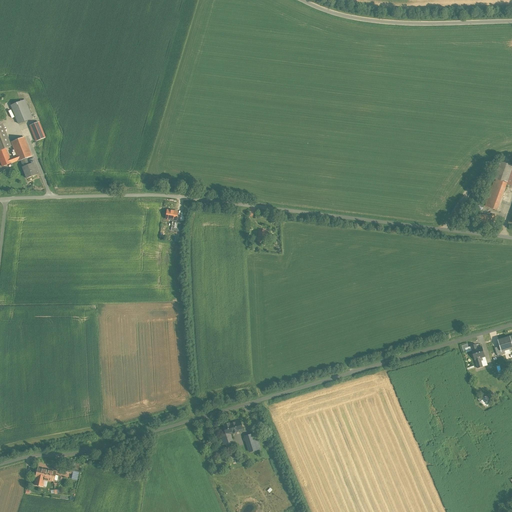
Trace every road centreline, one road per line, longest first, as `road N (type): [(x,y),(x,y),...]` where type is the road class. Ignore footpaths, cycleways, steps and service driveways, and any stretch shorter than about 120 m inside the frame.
road 1 (unclassified): [(511,323),(84,449),(0,462)]
road 2 (unclassified): [(511,238),(185,197),(0,199)]
road 3 (unclassified): [(511,21),(380,21),(301,0)]
